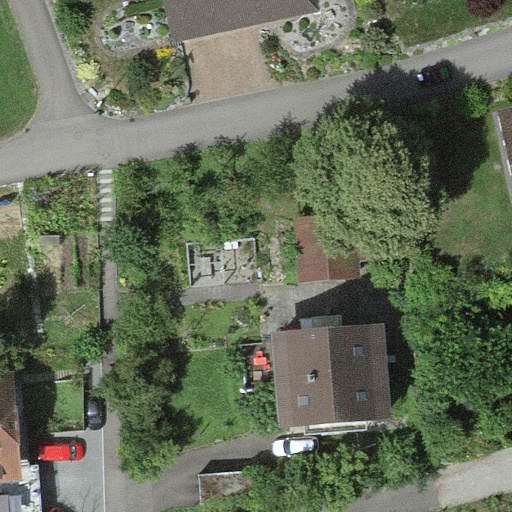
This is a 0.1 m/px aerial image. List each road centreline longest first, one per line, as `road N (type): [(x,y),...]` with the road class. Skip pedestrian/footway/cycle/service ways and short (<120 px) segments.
road 1 (residential): [(65,150),(511,49)]
road 2 (residential): [(26,0),(63,107),(65,150)]
road 3 (residential): [(107,372),(116,511)]
